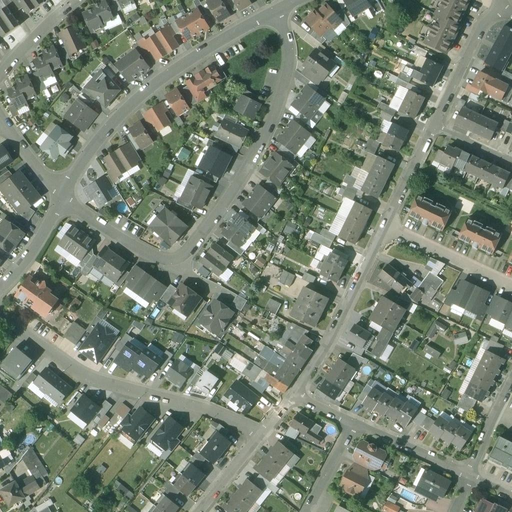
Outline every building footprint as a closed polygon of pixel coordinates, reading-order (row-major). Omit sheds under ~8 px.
[(18,12),(9,0),(3,0),(2,1),(7,8),(13,15),(18,12)] [(9,0),(18,12),(23,8),(17,0),(9,0)] [(36,9),(30,0),(17,0),(23,8),(28,15),(36,9)] [(42,0),(30,0),(36,9),(45,3),(42,0)] [(118,0),(111,0),(114,5),(117,11),(122,9),(118,0)] [(133,1),(132,0),(118,0),(122,9),(135,4),(133,1)] [(208,4),(206,0),(201,3),(201,4),(207,14),(208,16),(213,13),(208,4)] [(214,0),(208,4),(213,13),(219,22),(229,16),(224,7),(219,0),(214,0)] [(239,9),(233,0),(229,0),(228,1),(229,4),(234,12),(239,9)] [(247,0),(233,0),(239,9),(240,10),(250,4),(247,0)] [(343,0),(352,16),(363,10),(363,11),(370,7),(367,2),(365,0),(343,0)] [(469,0),(443,0),(444,0),(443,0),(439,0),(439,2),(442,4),(437,15),(439,17),(457,25),(469,0)] [(106,1),(93,7),(95,9),(102,25),(103,25),(114,20),(109,8),(106,1)] [(207,14),(201,4),(196,7),(197,10),(202,17),(207,14)] [(114,5),(109,8),(113,18),(119,16),(117,11),(114,5)] [(336,15),(327,5),(318,13),(317,13),(330,27),(330,28),(333,31),(341,23),(342,22),(336,15)] [(7,8),(0,12),(0,15),(11,32),(20,26),(13,15),(7,8)] [(102,25),(95,9),(83,14),(92,33),(104,28),(103,25),(102,25)] [(350,24),(342,9),(336,15),(342,22),(341,23),(346,28),(350,24)] [(354,21),(370,12),(369,9),(352,18),(354,21)] [(197,10),(187,16),(198,35),(208,28),(202,17),(197,10)] [(330,27),(317,13),(318,13),(316,11),(305,20),(315,31),(320,37),(322,35),(330,28),(330,27)] [(11,32),(0,15),(0,34),(2,38),(11,32)] [(187,16),(177,22),(184,35),(188,41),(198,35),(187,16)] [(177,22),(174,17),(168,20),(169,23),(177,35),(184,35),(177,22)] [(457,25),(439,17),(434,29),(431,27),(429,30),(432,32),(426,44),(447,54),(460,27),(457,25)] [(177,35),(169,23),(164,26),(166,30),(166,29),(172,38),(177,35)] [(85,48),(76,27),(61,34),(67,46),(71,55),(85,48)] [(511,51),(511,31),(504,27),(485,62),(501,71),(511,51)] [(172,38),(166,29),(166,30),(156,36),(168,54),(178,48),(172,38)] [(320,37),(315,31),(310,36),(321,45),(326,40),(322,35),(320,37)] [(168,54),(156,36),(147,42),(146,42),(151,51),(158,60),(168,54)] [(146,42),(147,42),(144,39),(137,43),(146,55),(151,51),(146,42)] [(144,53),(137,43),(133,47),(136,51),(140,56),(144,53)] [(67,46),(62,49),(63,52),(67,60),(72,57),(71,55),(67,46)] [(58,55),(54,47),(43,52),(45,56),(52,72),(63,67),(58,55)] [(428,52),(418,47),(415,53),(425,58),(428,52)] [(334,64),(317,50),(305,66),(305,67),(311,72),(322,80),(334,64)] [(140,56),(136,51),(126,58),(139,75),(148,68),(140,56)] [(63,52),(58,55),(63,67),(69,65),(67,60),(63,52)] [(52,72),(45,56),(34,61),(39,71),(43,81),(55,76),(52,72)] [(126,58),(116,65),(129,82),(139,75),(126,58)] [(443,67),(428,60),(423,70),(438,77),(443,67)] [(400,61),(397,71),(403,73),(404,67),(420,71),(421,66),(400,61)] [(119,72),(111,63),(107,67),(107,68),(115,76),(119,72)] [(219,66),(214,69),(221,80),(221,81),(227,78),(219,66)] [(213,67),(212,67),(205,70),(206,71),(205,72),(206,73),(204,74),(203,72),(196,77),(197,78),(195,79),(194,79),(193,78),(187,82),(188,83),(187,84),(188,86),(198,102),(207,97),(204,94),(217,86),(216,83),(221,80),(214,69),(213,67)] [(115,76),(107,68),(103,72),(111,80),(115,76)] [(438,77),(423,70),(418,80),(433,88),(438,77)] [(39,71),(33,74),(40,90),(46,87),(43,81),(39,71)] [(120,91),(102,71),(86,89),(97,99),(106,107),(120,91)] [(322,80),(311,72),(306,78),(316,86),(322,80)] [(411,77),(402,72),(399,79),(408,83),(411,77)] [(509,86),(480,72),(473,87),(489,95),(490,93),(496,95),(495,97),(502,101),(509,86)] [(511,78),(511,75),(504,72),(501,77),(510,82),(511,78)] [(28,76),(16,82),(18,86),(19,86),(26,102),(26,101),(37,97),(28,76)] [(408,83),(399,79),(396,84),(405,89),(408,83)] [(18,86),(8,91),(14,105),(17,111),(28,106),(26,101),(26,102),(19,86),(18,86)] [(198,102),(188,86),(183,89),(193,105),(198,102)] [(315,93),(307,87),(299,96),(317,110),(324,101),(315,93)] [(97,99),(86,89),(85,88),(81,92),(93,103),(97,99)] [(257,96),(242,89),(238,95),(243,97),(255,102),(257,96)] [(319,89),(315,93),(324,101),(328,96),(319,89)] [(177,90),(167,97),(178,115),(188,109),(177,90)] [(425,99),(409,91),(404,101),(420,109),(425,99)] [(81,92),(76,98),(79,99),(78,101),(89,109),(93,103),(81,92)] [(317,110),(299,96),(292,106),(300,112),(310,120),(317,110)] [(255,102),(243,97),(236,111),(253,119),(260,105),(255,102)] [(460,100),(456,109),(461,111),(463,108),(466,103),(460,100)] [(89,109),(78,101),(70,111),(72,112),(67,118),(84,131),(97,115),(89,109)] [(420,109),(404,101),(399,112),(415,120),(420,109)] [(14,105),(9,107),(14,118),(19,116),(17,111),(14,105)] [(476,112),(483,114),(485,107),(479,105),(476,112)] [(170,125),(158,106),(148,113),(149,114),(156,127),(159,131),(170,125)] [(395,110),(385,106),(383,111),(392,116),(395,110)] [(463,108),(461,111),(455,124),(473,132),(480,116),(463,108)] [(392,116),(383,111),(379,118),(389,123),(392,116)] [(310,120),(300,112),(297,117),(306,124),(310,120)] [(156,127),(149,114),(144,118),(146,121),(151,130),(156,127)] [(238,120),(226,114),(223,120),(225,120),(235,126),(238,120)] [(499,124),(480,116),(473,132),(491,141),(499,124)] [(306,124),(297,117),(293,122),(302,129),(306,124)] [(235,126),(225,120),(217,136),(240,148),(248,132),(235,126)] [(151,130),(146,121),(141,124),(148,136),(153,133),(151,130)] [(293,122),(292,121),(285,131),(303,145),(310,135),(302,129),(293,122)] [(510,123),(504,121),(500,130),(505,132),(510,123)] [(408,130),(393,123),(388,134),(403,141),(408,130)] [(148,136),(141,124),(130,130),(132,133),(141,149),(152,142),(148,136)] [(72,138),(58,126),(49,137),(69,152),(73,147),(68,143),(72,138)] [(303,145),(285,131),(278,140),(283,145),(295,154),(303,145)] [(141,149),(132,133),(126,136),(132,145),(136,152),(141,149)] [(403,141),(388,134),(383,145),(397,152),(403,141)] [(69,152),(49,137),(41,148),(43,149),(42,150),(45,152),(46,152),(56,159),(60,154),(63,156),(65,157),(69,152)] [(223,146),(209,139),(206,146),(211,149),(211,148),(221,152),(223,146)] [(376,149),(367,144),(365,149),(364,151),(373,155),(376,149)] [(136,152),(132,145),(127,148),(136,163),(141,160),(136,152)] [(295,154),(283,145),(279,149),(292,159),(294,160),(297,156),(295,154)] [(0,147),(0,168),(11,162),(1,147),(0,147)] [(127,148),(126,147),(116,153),(127,171),(137,165),(136,163),(127,148)] [(456,152),(447,147),(445,153),(440,164),(452,169),(453,166),(460,151),(457,150),(456,152)] [(182,148),(179,157),(188,160),(191,151),(182,148)] [(221,152),(211,148),(211,149),(201,168),(208,172),(219,177),(220,178),(231,157),(221,152)] [(292,159),(279,149),(276,154),(288,163),(292,159)] [(445,153),(439,150),(434,161),(440,164),(445,153)] [(473,157),(460,151),(453,166),(466,172),(473,157)] [(116,153),(105,159),(112,169),(117,178),(117,177),(127,171),(116,153)] [(276,154),(275,154),(268,163),(286,177),(293,167),(288,163),(276,154)] [(394,165),(378,157),(370,174),(385,182),(394,165)] [(485,163),(473,157),(466,172),(478,178),(485,163)] [(286,177),(268,163),(261,172),(269,179),(278,186),(286,177)] [(497,169),(485,163),(478,178),(490,183),(497,169)] [(117,178),(112,169),(107,172),(109,176),(114,184),(119,181),(117,177),(117,178)] [(509,174),(497,169),(490,183),(502,189),(504,186),(508,177),(509,174)] [(370,174),(361,170),(353,188),(357,190),(361,192),(361,191),(370,174)] [(8,171),(0,176),(0,185),(12,176),(8,171)] [(12,176),(0,185),(0,190),(8,201),(28,185),(17,172),(12,176)] [(205,177),(195,172),(192,178),(208,186),(211,181),(211,180),(205,177)] [(219,177),(208,172),(205,177),(211,180),(211,181),(216,183),(219,177)] [(385,182),(370,174),(361,191),(377,199),(385,182)] [(109,176),(100,181),(106,191),(115,186),(114,184),(109,176)] [(208,186),(192,178),(187,189),(206,198),(212,188),(208,186)] [(278,186),(269,179),(265,184),(275,191),(278,186)] [(106,191),(100,181),(85,190),(91,201),(94,199),(100,207),(112,200),(106,191)] [(275,191),(265,184),(261,188),(271,196),(275,191)] [(28,185),(8,201),(19,214),(27,207),(38,199),(28,185)] [(353,188),(348,185),(346,188),(345,191),(355,195),(357,190),(353,188)] [(261,188),(258,186),(251,195),(268,209),(276,199),(271,196),(261,188)] [(206,198),(187,189),(182,199),(181,199),(195,206),(201,209),(206,198)] [(355,195),(345,191),(344,194),(342,196),(352,201),(355,195)] [(268,209),(251,195),(243,205),(251,211),(261,218),(268,209)] [(453,211),(438,204),(437,206),(433,204),(434,202),(419,195),(409,216),(424,223),(424,224),(428,227),(429,225),(443,232),(453,211)] [(182,199),(179,197),(176,203),(192,211),(195,206),(181,199),(182,199)] [(371,211),(356,203),(347,220),(363,228),(371,211)] [(160,204),(144,222),(150,227),(165,209),(160,204)] [(27,207),(19,214),(14,221),(17,223),(23,228),(34,212),(27,207)] [(187,227),(165,209),(150,227),(172,246),(187,227)] [(261,218),(251,211),(248,216),(249,217),(257,223),(261,218)] [(14,221),(2,213),(0,215),(0,219),(2,221),(3,221),(13,228),(17,223),(14,221)] [(246,222),(237,215),(230,225),(247,238),(254,228),(246,222)] [(257,223),(249,217),(246,222),(254,228),(260,233),(263,228),(257,223)] [(487,229),(483,227),(484,226),(469,219),(459,240),(474,247),(473,248),(478,250),(479,249),(493,256),(503,235),(488,228),(487,229)] [(363,228),(347,220),(339,238),(354,245),(363,228)] [(13,228),(3,221),(2,221),(0,224),(0,233),(15,244),(22,234),(13,228)] [(247,238),(230,225),(222,234),(230,240),(239,247),(240,247),(247,238)] [(72,226),(59,244),(71,253),(84,234),(72,226)] [(336,236),(326,231),(323,237),(333,242),(336,236)] [(15,244),(0,233),(0,247),(8,254),(15,244)] [(84,234),(71,253),(82,261),(95,242),(84,234)] [(333,242),(323,237),(319,244),(329,249),(333,242)] [(239,247),(230,240),(227,245),(241,256),(245,251),(240,247),(239,247)] [(223,250),(215,244),(208,253),(226,268),(234,258),(223,250)] [(227,245),(223,250),(234,258),(237,261),(241,256),(227,245)] [(117,256),(106,248),(98,258),(93,266),(94,266),(104,274),(117,256)] [(226,268),(208,253),(201,263),(219,277),(226,268)] [(347,261),(332,253),(329,258),(325,256),(322,263),(341,272),(347,261)] [(94,255),(85,266),(91,270),(94,266),(93,266),(98,258),(94,255)] [(129,264),(117,256),(104,274),(115,282),(116,282),(125,270),(129,264)] [(341,272),(322,263),(319,269),(323,271),(321,275),(325,277),(328,279),(336,283),(341,272)] [(202,265),(198,271),(206,278),(210,272),(202,265)] [(409,281),(388,265),(378,276),(399,293),(405,286),(409,281)] [(134,267),(129,273),(130,273),(125,279),(126,279),(130,283),(139,270),(134,267)] [(151,277),(140,269),(139,270),(130,283),(127,287),(139,295),(151,277)] [(125,270),(116,282),(115,282),(114,284),(119,288),(126,279),(125,279),(130,273),(129,273),(125,270)] [(295,276),(285,271),(279,282),(290,287),(295,276)] [(444,282),(431,272),(426,278),(439,288),(444,282)] [(316,278),(306,274),(303,280),(313,285),(316,278)] [(38,281),(32,276),(31,279),(30,279),(22,291),(21,290),(15,298),(15,300),(33,313),(35,312),(37,310),(46,316),(48,314),(51,314),(53,311),(52,308),(57,301),(48,295),(50,293),(45,289),(46,287),(45,283),(41,283),(38,281)] [(163,285),(151,277),(139,295),(150,303),(162,286),(163,285)] [(439,288),(426,278),(418,288),(425,293),(424,294),(426,295),(427,294),(430,289),(433,289),(436,291),(439,288)] [(475,287),(463,282),(457,293),(453,303),(453,304),(465,309),(475,287)] [(167,290),(160,299),(168,305),(169,304),(169,303),(178,290),(171,285),(167,290)] [(162,286),(153,299),(158,302),(160,299),(167,290),(162,286)] [(192,292),(191,294),(181,287),(178,290),(169,303),(169,304),(181,312),(183,310),(189,315),(201,298),(192,292)] [(475,287),(465,309),(477,315),(478,315),(483,305),(488,293),(475,287)] [(329,299),(306,288),(299,302),(322,313),(329,299)] [(418,288),(411,298),(417,303),(424,294),(425,293),(418,288)] [(433,289),(430,289),(427,294),(432,297),(436,291),(433,289)] [(451,290),(443,303),(452,307),(453,304),(453,303),(457,293),(451,290)] [(427,294),(426,295),(424,294),(421,298),(428,303),(432,297),(427,294)] [(247,301),(237,295),(231,306),(241,311),(247,301)] [(396,304),(383,296),(376,308),(400,322),(407,310),(396,304)] [(411,303),(399,297),(396,304),(407,310),(411,303)] [(500,301),(493,298),(489,308),(486,313),(493,316),(500,301)] [(271,300),(266,311),(277,316),(282,306),(271,300)] [(511,311),(511,304),(501,300),(500,301),(493,316),(492,318),(506,324),(511,311)] [(221,306),(215,302),(211,308),(210,307),(205,315),(206,315),(200,322),(208,328),(211,327),(219,333),(223,327),(223,328),(229,321),(228,320),(233,313),(221,305),(221,306)] [(322,313),(299,302),(292,316),(315,328),(322,313)] [(489,308),(483,305),(478,315),(477,315),(476,318),(482,322),(486,313),(489,308)] [(400,322),(376,308),(369,319),(384,328),(393,333),(400,322)] [(86,332),(91,335),(101,321),(96,318),(86,332)] [(74,322),(64,337),(76,346),(86,331),(74,322)] [(298,326),(293,324),(280,343),(284,346),(287,341),(288,342),(296,329),(298,326)] [(97,364),(115,338),(98,326),(91,335),(80,352),(97,364)] [(374,337),(355,326),(347,339),(362,348),(367,339),(371,342),(374,337)] [(393,333),(384,328),(381,333),(390,339),(393,333)] [(466,332),(453,335),(456,345),(469,341),(466,332)] [(390,339),(381,333),(377,339),(379,340),(386,344),(390,339)] [(122,353),(129,343),(132,339),(126,335),(115,349),(122,353)] [(297,348),(294,353),(306,361),(313,352),(308,348),(313,342),(305,337),(297,348)] [(379,340),(371,354),(378,358),(386,344),(379,340)] [(504,347),(491,340),(488,345),(502,352),(504,347)] [(288,342),(287,341),(284,346),(294,353),(297,348),(288,342)] [(143,354),(129,343),(122,353),(115,362),(130,373),(133,368),(143,354)] [(280,343),(274,352),(279,356),(282,351),(281,351),(284,346),(280,343)] [(220,345),(216,352),(222,356),(227,349),(220,345)] [(502,352),(488,345),(486,351),(488,352),(488,351),(500,357),(502,352)] [(294,353),(284,346),(281,351),(282,351),(291,357),(294,353)] [(441,354),(427,346),(424,351),(439,359),(441,354)] [(22,352),(16,347),(0,366),(0,367),(17,382),(35,361),(22,352)] [(143,354),(133,368),(144,376),(145,375),(149,378),(158,367),(156,366),(161,360),(146,350),(143,354)] [(500,357),(488,351),(488,352),(482,363),(498,371),(502,362),(505,363),(506,361),(500,357)] [(156,366),(158,367),(163,371),(173,357),(166,352),(161,360),(156,366)] [(306,361),(294,353),(291,357),(288,361),(300,370),(306,361)] [(364,358),(353,353),(349,359),(359,366),(364,358)] [(246,360),(237,354),(235,358),(244,364),(246,360)] [(266,364),(256,357),(253,362),(263,368),(266,364)] [(359,366),(349,359),(346,363),(355,369),(354,370),(356,371),(359,366)] [(346,363),(340,360),(334,368),(333,367),(331,369),(333,370),(348,380),(354,370),(355,369),(346,363)] [(285,366),(277,361),(274,365),(282,370),(285,366)] [(300,370),(288,361),(285,366),(282,370),(294,379),(300,370)] [(177,362),(167,376),(182,386),(186,379),(191,372),(177,362)] [(261,370),(250,362),(242,374),(253,381),(261,370)] [(498,371),(482,363),(477,373),(493,381),(497,372),(499,374),(500,372),(498,371)] [(282,370),(274,365),(271,369),(279,374),(282,370)] [(191,372),(186,379),(191,383),(200,369),(196,366),(191,372)] [(46,369),(35,383),(41,388),(40,390),(46,394),(47,393),(59,379),(46,369)] [(294,379),(282,370),(279,374),(276,379),(288,387),(294,379)] [(348,380),(333,370),(328,378),(326,377),(325,379),(326,380),(341,390),(348,380)] [(202,377),(197,384),(203,388),(202,389),(202,390),(202,391),(206,394),(207,394),(208,394),(209,394),(219,380),(206,371),(202,377)] [(32,373),(22,385),(27,389),(37,377),(32,373)] [(493,381),(477,373),(471,384),(487,392),(492,383),(494,384),(495,382),(493,381)] [(197,374),(190,384),(195,387),(197,384),(202,377),(197,374)] [(276,379),(268,374),(263,380),(271,385),(276,379)] [(59,379),(47,393),(60,403),(71,389),(59,379)] [(288,387),(276,379),(271,385),(275,387),(273,390),(279,394),(280,391),(284,394),(288,387)] [(341,390),(326,380),(321,388),(319,387),(318,389),(328,396),(334,400),(335,400),(341,390)] [(236,382),(226,395),(247,412),(257,399),(236,382)] [(13,395),(0,384),(0,400),(6,405),(13,395)] [(466,395),(466,396),(477,402),(481,404),(486,394),(488,395),(489,393),(487,392),(471,384),(466,395)] [(364,389),(357,399),(363,403),(370,393),(364,389)] [(363,403),(363,404),(369,408),(368,410),(372,413),(375,409),(383,396),(373,389),(370,393),(363,403)] [(383,396),(375,409),(381,413),(379,415),(383,418),(386,414),(394,401),(384,394),(383,396)] [(477,402),(466,396),(466,395),(464,394),(460,401),(474,408),(477,402)] [(99,408),(84,396),(72,411),(88,424),(95,415),(100,409),(99,408)] [(334,400),(328,396),(324,400),(335,406),(338,402),(335,400),(334,400)] [(394,401),(386,414),(392,418),(390,420),(394,422),(396,419),(405,406),(396,399),(394,401)] [(112,406),(106,401),(99,408),(100,409),(95,415),(101,420),(112,406)] [(474,408),(460,401),(457,407),(470,415),(474,408)] [(405,406),(396,419),(403,423),(402,425),(406,427),(411,421),(417,411),(407,403),(405,406)] [(10,404),(6,409),(11,413),(15,408),(10,404)] [(124,428),(123,430),(136,441),(155,417),(149,412),(147,413),(141,408),(133,417),(124,428)] [(417,411),(411,421),(415,424),(422,414),(417,411)] [(128,413),(119,425),(124,428),(133,417),(128,413)] [(313,423),(298,414),(290,427),(300,433),(305,436),(308,431),(313,423)] [(422,414),(415,424),(420,427),(426,417),(422,414)] [(171,416),(153,440),(166,450),(176,438),(183,428),(177,423),(178,421),(171,416)] [(431,420),(426,417),(420,427),(424,430),(431,420)] [(435,423),(429,432),(437,438),(436,440),(438,441),(440,438),(449,424),(439,417),(435,423)] [(431,420),(424,430),(429,433),(429,432),(435,423),(431,420)] [(318,426),(313,423),(308,431),(313,434),(318,426)] [(449,424),(440,438),(448,443),(447,445),(449,446),(452,443),(460,430),(450,423),(449,424)] [(216,430),(224,437),(228,433),(220,426),(216,430)] [(300,433),(290,427),(285,435),(295,440),(300,433)] [(472,435),(462,428),(460,430),(452,443),(460,448),(458,450),(461,451),(472,435)] [(313,434),(308,431),(305,436),(304,436),(322,448),(326,442),(313,434)] [(218,433),(209,443),(222,454),(231,443),(224,437),(218,432),(218,433)] [(176,438),(167,449),(172,453),(181,442),(176,438)] [(511,443),(499,438),(489,458),(503,465),(502,467),(508,470),(509,468),(511,469),(511,443)] [(296,448),(288,441),(283,447),(292,454),(296,448)] [(369,446),(362,442),(359,449),(357,450),(356,451),(357,453),(355,457),(358,458),(358,457),(374,465),(374,466),(378,468),(384,456),(376,452),(376,450),(375,446),(372,445),(369,446)] [(222,454),(209,443),(201,454),(201,455),(206,460),(213,465),(222,454)] [(283,447),(278,443),(273,450),(271,449),(269,451),(271,452),(285,463),(291,454),(292,454),(283,447)] [(7,448),(0,453),(0,455),(0,456),(2,460),(10,454),(7,448)] [(201,454),(198,452),(193,457),(202,465),(206,460),(201,455),(201,454)] [(285,463),(271,452),(265,460),(263,458),(262,460),(264,462),(264,461),(277,472),(284,463),(285,463)] [(285,463),(284,463),(291,468),(298,459),(292,454),(291,454),(285,463)] [(202,465),(193,457),(189,463),(192,465),(198,470),(202,465)] [(374,465),(358,457),(358,458),(355,463),(366,468),(371,471),(374,466),(374,465)] [(386,470),(389,459),(384,458),(381,469),(386,470)] [(19,462),(16,463),(16,464),(21,473),(27,469),(22,461),(19,462)] [(277,472),(264,461),(264,462),(258,469),(256,467),(254,469),(260,474),(269,482),(270,482),(270,481),(277,472)] [(6,467),(9,473),(10,472),(13,468),(16,464),(16,463),(15,462),(6,467)] [(366,468),(355,463),(351,471),(361,477),(366,468)] [(192,465),(183,476),(196,486),(205,476),(198,470),(192,465)] [(37,468),(30,472),(35,480),(41,476),(37,468)] [(351,471),(348,470),(346,475),(348,476),(347,479),(343,477),(341,481),(343,481),(340,486),(346,489),(344,491),(355,496),(356,494),(359,495),(367,479),(361,477),(351,471)] [(449,483),(426,471),(418,486),(430,492),(442,498),(449,483)] [(269,482),(260,474),(257,479),(266,486),(269,482)] [(181,480),(172,490),(185,501),(194,490),(187,484),(181,479),(181,480)] [(266,486),(257,479),(253,484),(262,491),(266,486)] [(253,484),(248,480),(242,488),(240,487),(239,489),(240,490),(254,501),(262,491),(253,484)] [(270,481),(270,482),(269,482),(266,486),(275,494),(279,489),(270,481)] [(20,491),(15,482),(1,491),(10,506),(16,503),(18,506),(23,503),(21,499),(24,498),(20,491)] [(36,482),(20,491),(24,498),(40,488),(36,482)] [(430,492),(418,486),(415,493),(427,499),(430,492)] [(177,496),(167,489),(163,495),(172,502),(177,496)] [(254,501),(240,490),(234,497),(233,496),(231,498),(233,500),(247,511),(254,501)] [(263,491),(249,511),(256,511),(268,494),(263,491)] [(163,495),(154,505),(162,511),(175,511),(179,508),(172,502),(163,495)] [(51,499),(45,503),(48,508),(48,507),(49,507),(54,504),(51,499)] [(245,511),(247,511),(233,500),(227,507),(225,506),(223,508),(227,511),(245,511)] [(386,511),(385,511),(404,511),(400,510),(401,506),(387,501),(383,511),(386,511)] [(494,507),(482,501),(476,511),(505,511),(506,511),(497,506),(495,505),(494,507)] [(511,511),(511,506),(499,501),(497,506),(506,511),(511,511)] [(45,503),(35,508),(37,511),(40,511),(48,508),(45,503)]
